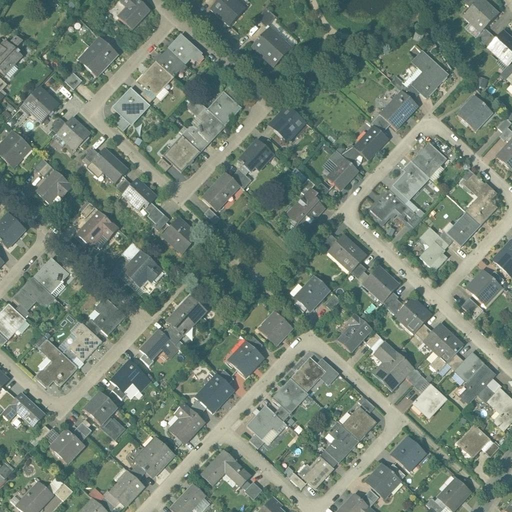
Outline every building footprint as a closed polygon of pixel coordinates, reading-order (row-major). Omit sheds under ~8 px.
[(150,12),(137,0),(122,0),(122,1),(128,6),(117,17),(132,31),(150,12)] [(244,10),(233,0),(219,0),(211,9),(229,26),(244,10)] [(498,15),(481,0),(478,0),(463,17),(481,34),(485,29),(498,15)] [(267,10),(260,22),(269,27),(275,15),(267,10)] [(270,27),(252,47),(275,68),(294,48),(270,27)] [(481,34),(475,40),(483,47),(493,37),(485,29),(481,34)] [(511,62),(511,41),(503,33),(488,49),(507,67),(510,65),(511,62)] [(182,34),(170,47),(191,67),(203,54),(182,34)] [(16,37),(8,45),(7,44),(3,49),(0,46),(0,72),(5,77),(22,58),(19,55),(20,54),(18,52),(17,53),(15,52),(23,44),(16,37)] [(117,56),(99,39),(78,62),(96,78),(117,56)] [(170,47),(157,61),(177,80),(191,67),(170,47)] [(447,77),(422,53),(414,62),(427,74),(413,89),(420,95),(426,100),(447,77)] [(173,79),(156,63),(138,82),(146,89),(145,90),(147,92),(148,91),(156,98),(173,79)] [(507,67),(499,76),(505,82),(511,75),(511,66),(510,65),(507,67)] [(82,82),(73,74),(65,83),(73,91),(82,82)] [(406,89),(395,79),(391,84),(401,93),(402,94),(406,89)] [(413,89),(409,85),(406,89),(402,94),(412,103),(413,102),(420,95),(413,89)] [(238,98),(228,88),(223,93),(233,102),(238,98)] [(58,107),(38,89),(24,104),(36,116),(34,118),(42,125),(58,107)] [(130,89),(112,109),(121,117),(129,125),(130,124),(135,119),(132,117),(137,111),(142,116),(149,107),(148,106),(138,97),(130,89)] [(153,101),(143,92),(138,97),(148,106),(153,101)] [(233,102),(223,93),(207,110),(224,127),(225,127),(241,109),(233,102)] [(402,94),(401,93),(379,116),(381,118),(390,127),(396,132),(418,109),(412,103),(402,94)] [(474,98),(457,116),(474,133),(491,114),(474,98)] [(207,110),(195,99),(186,108),(204,124),(196,131),(194,129),(189,129),(182,137),(199,154),(204,148),(196,140),(200,136),(209,144),(224,127),(207,110)] [(287,107),(270,127),(287,143),(305,124),(287,107)] [(381,118),(379,116),(371,125),(374,128),(382,135),(390,127),(381,118)] [(129,125),(121,117),(114,125),(123,133),(130,125),(130,124),(129,125)] [(90,136),(71,119),(66,125),(57,135),(75,152),(90,136)] [(60,120),(51,130),(57,135),(66,125),(60,120)] [(506,120),(497,129),(503,135),(507,130),(511,125),(506,120)] [(374,128),(354,149),(368,162),(387,141),(382,135),(374,128)] [(503,135),(499,138),(504,143),(511,134),(511,133),(507,130),(503,135)] [(31,150),(13,133),(0,147),(0,157),(12,169),(31,150)] [(209,144),(200,136),(196,140),(204,148),(209,144)] [(199,154),(182,137),(163,157),(181,173),(199,154)] [(278,150),(268,140),(262,146),(272,155),(273,156),(278,150)] [(256,141),(247,151),(249,152),(239,163),(241,165),(240,166),(243,168),(243,167),(249,173),(253,168),(257,171),(272,155),(262,146),(256,141)] [(511,142),(496,159),(511,173),(511,142)] [(446,161),(429,145),(411,164),(429,180),(446,161)] [(453,154),(444,146),(440,151),(448,159),(453,154)] [(99,156),(93,150),(84,159),(90,164),(99,156)] [(128,172),(104,150),(99,156),(90,164),(86,169),(94,177),(99,171),(115,185),(128,172)] [(358,173),(336,153),(328,161),(337,168),(326,180),(339,192),(358,173)] [(170,168),(161,159),(157,164),(165,173),(170,168)] [(42,160),(33,170),(38,174),(47,165),(42,160)] [(429,180),(411,164),(406,169),(409,171),(393,188),(406,200),(406,199),(420,185),(422,188),(429,180)] [(47,165),(38,174),(43,179),(52,170),(47,165)] [(251,182),(239,171),(231,180),(239,188),(243,191),(251,182)] [(56,173),(37,193),(49,205),(58,195),(58,196),(60,194),(59,194),(61,192),(65,196),(72,188),(56,173)] [(225,174),(202,199),(216,213),(223,206),(221,205),(227,199),(223,196),(227,192),(232,196),(239,188),(231,180),(225,174)] [(484,186),(481,183),(482,182),(480,180),(479,181),(473,176),(465,184),(475,194),(476,195),(476,194),(479,197),(469,209),(485,223),(497,210),(490,203),(497,196),(485,185),(484,186)] [(156,198),(137,180),(131,186),(122,195),(122,196),(138,212),(142,209),(149,215),(156,209),(151,204),(156,198)] [(126,181),(117,190),(122,195),(131,186),(126,181)] [(406,200),(393,188),(389,192),(404,206),(409,202),(406,199),(406,200)] [(320,201),(310,192),(287,216),(297,225),(294,227),(301,233),(323,210),(317,204),(320,201)] [(389,192),(370,212),(382,223),(394,210),(401,217),(404,214),(410,220),(415,216),(404,206),(389,192)] [(90,205),(80,215),(85,220),(95,209),(90,205)] [(149,215),(147,218),(155,226),(164,216),(156,209),(149,215)] [(485,223),(469,209),(464,213),(465,214),(480,228),(485,223)] [(220,220),(209,210),(204,215),(215,225),(220,220)] [(118,231),(98,213),(76,236),(90,249),(104,233),(110,239),(118,231)] [(446,235),(453,242),(460,249),(480,228),(465,214),(446,235)] [(24,231),(7,215),(0,223),(0,244),(1,244),(7,250),(24,231)] [(155,226),(153,228),(158,233),(169,221),(164,216),(155,226)] [(410,220),(407,224),(413,230),(421,222),(415,216),(410,220)] [(199,238),(178,219),(162,237),(182,256),(199,238)] [(444,252),(434,243),(439,238),(429,230),(422,238),(431,246),(419,259),(434,273),(447,260),(441,255),(444,252)] [(328,233),(318,244),(328,253),(330,251),(329,251),(338,242),(328,233)] [(453,242),(446,235),(444,233),(439,238),(448,247),(453,242)] [(366,257),(343,236),(338,242),(329,251),(330,251),(352,272),(360,265),(366,257)] [(448,247),(439,238),(434,243),(444,252),(448,247)] [(511,244),(511,243),(492,263),(510,279),(511,277),(511,244)] [(132,244),(121,256),(130,265),(133,262),(141,253),(132,244)] [(163,273),(141,253),(133,262),(135,265),(125,276),(139,289),(147,280),(152,284),(163,273)] [(51,260),(33,279),(50,296),(69,276),(51,260)] [(76,271),(67,263),(63,268),(72,276),(76,271)] [(352,272),(351,274),(357,280),(366,271),(360,265),(352,272)] [(398,288),(378,268),(362,285),(383,304),(393,294),(398,288)] [(489,278),(483,273),(466,291),(484,307),(501,289),(499,287),(489,278)] [(503,282),(494,273),(489,278),(499,287),(503,282)] [(314,277),(303,289),(298,285),(290,294),(295,298),(294,299),(298,302),(306,310),(309,313),(329,291),(314,277)] [(33,279),(13,300),(19,306),(27,313),(39,300),(47,307),(54,300),(50,296),(33,279)] [(252,293),(247,298),(251,302),(256,296),(252,293)] [(393,294),(383,304),(384,305),(388,309),(396,301),(398,299),(393,294)] [(334,296),(325,306),(331,312),(340,302),(334,296)] [(189,297),(180,308),(181,309),(168,324),(170,326),(180,336),(181,335),(183,338),(206,313),(189,297)] [(125,318),(105,299),(97,307),(103,312),(92,323),(101,331),(107,337),(125,318)] [(431,317),(411,300),(404,308),(395,317),(414,335),(431,317)] [(478,308),(469,300),(461,308),(470,316),(478,308)] [(396,301),(388,309),(384,305),(382,308),(386,312),(387,311),(395,317),(404,308),(396,301)] [(306,310),(298,302),(294,306),(303,314),(306,310)] [(15,311),(8,306),(0,314),(0,332),(8,341),(26,322),(24,320),(15,311)] [(27,313),(19,306),(15,311),(24,320),(29,315),(27,313)] [(478,308),(470,316),(475,321),(483,312),(478,308)] [(275,313),(258,331),(275,346),(292,329),(275,313)] [(355,315),(348,323),(351,326),(337,341),(350,354),(372,331),(355,315)] [(101,331),(92,323),(90,320),(84,327),(95,337),(101,331)] [(84,327),(81,324),(74,332),(79,337),(67,350),(76,359),(82,364),(101,344),(95,337),(84,327)] [(180,336),(170,326),(162,335),(175,347),(183,338),(181,335),(180,336)] [(439,326),(423,343),(435,354),(451,337),(439,326)] [(158,331),(139,351),(144,355),(151,362),(163,350),(169,356),(171,355),(172,356),(178,350),(175,347),(162,335),(158,331)] [(366,345),(371,349),(380,339),(375,334),(366,345)] [(263,346),(252,337),(247,343),(257,352),(263,346)] [(451,337),(435,354),(438,357),(429,367),(437,375),(446,365),(455,355),(463,348),(451,337)] [(62,356),(47,342),(39,351),(55,366),(48,374),(46,372),(42,372),(40,374),(50,384),(52,381),(59,388),(77,370),(71,364),(62,356)] [(246,342),(228,362),(245,378),(264,359),(257,352),(247,343),(246,342)] [(414,370),(385,343),(374,354),(387,366),(377,376),(392,390),(398,384),(397,382),(402,377),(405,379),(414,370)] [(76,359),(67,350),(62,356),(71,364),(76,359)] [(151,362),(144,355),(140,360),(149,368),(153,363),(151,362)] [(455,355),(446,365),(451,369),(460,360),(455,355)] [(464,364),(455,373),(467,384),(483,367),(471,356),(464,364)] [(310,359),(291,380),(306,394),(325,374),(325,373),(316,365),(310,359)] [(339,376),(321,360),(316,365),(325,373),(325,374),(333,382),(339,376)] [(460,360),(451,369),(455,373),(464,364),(460,360)] [(129,362),(110,382),(116,388),(123,394),(133,383),(141,391),(150,382),(129,362)] [(467,384),(465,386),(468,389),(460,398),(468,406),(477,397),(485,388),(495,378),(483,367),(467,384)] [(414,370),(405,379),(408,382),(412,387),(421,377),(414,370)] [(233,380),(224,371),(218,376),(219,377),(228,385),(233,380)] [(50,384),(40,374),(35,379),(45,389),(50,384)] [(219,377),(197,401),(206,409),(212,414),(234,391),(228,385),(219,377)] [(421,377),(412,387),(418,392),(427,383),(421,377)] [(291,380),(290,380),(272,399),(281,408),(290,416),(308,396),(306,394),(291,380)] [(446,401),(427,383),(418,392),(421,395),(413,404),(429,419),(446,401)] [(123,394),(116,388),(112,392),(121,401),(126,397),(123,394)] [(485,388),(477,397),(486,406),(489,403),(488,402),(494,396),(485,388)] [(511,401),(500,390),(494,396),(488,402),(489,403),(503,416),(494,425),(503,433),(511,423),(511,401)] [(6,393),(0,399),(0,407),(5,412),(15,401),(6,393)] [(100,394),(83,411),(114,440),(123,430),(109,418),(116,409),(100,394)] [(5,412),(2,416),(9,423),(17,415),(33,429),(45,417),(21,395),(15,401),(5,412)] [(206,409),(197,401),(189,409),(198,417),(206,409)] [(374,409),(366,401),(361,406),(369,414),(374,409)] [(189,409),(184,405),(175,414),(181,419),(169,432),(183,445),(204,423),(198,417),(189,409)] [(274,415),(265,407),(247,427),(262,441),(273,430),(277,434),(285,425),(283,423),(274,415)] [(290,416),(281,408),(274,415),(283,423),(290,416)] [(376,424),(359,408),(341,427),(359,443),(376,424)] [(377,421),(382,416),(375,409),(370,415),(377,421)] [(337,423),(327,434),(335,441),(325,451),(337,464),(338,465),(359,443),(341,427),(337,423)] [(91,433),(82,424),(76,430),(86,439),(91,433)] [(474,426),(457,445),(473,460),(481,451),(484,454),(493,444),(474,426)] [(45,428),(34,439),(39,444),(50,433),(45,428)] [(86,439),(76,430),(71,436),(81,445),(86,439)] [(71,436),(67,432),(50,450),(66,466),(84,448),(81,445),(71,436)] [(430,456),(405,434),(387,455),(411,476),(430,456)] [(173,455),(156,439),(145,450),(163,467),(173,455)] [(493,444),(484,454),(490,459),(499,449),(493,444)] [(163,467),(145,450),(134,462),(137,465),(146,473),(152,478),(163,467)] [(337,464),(325,451),(319,457),(320,457),(332,469),(337,464)] [(222,453),(201,476),(213,487),(227,472),(242,486),(250,477),(241,469),(240,470),(222,453)] [(320,457),(301,478),(314,490),(333,470),(332,469),(320,457)] [(3,463),(0,466),(0,467),(0,468),(0,467),(0,475),(0,476),(8,468),(3,463)] [(146,473),(137,465),(133,469),(142,477),(146,473)] [(402,474),(392,465),(388,471),(397,480),(402,474)] [(382,466),(365,484),(383,500),(400,482),(397,480),(388,471),(382,466)] [(8,468),(0,476),(5,480),(13,472),(8,468)] [(142,477),(133,469),(129,474),(130,474),(137,482),(142,477)] [(130,474),(120,485),(119,484),(109,494),(124,508),(144,487),(137,482),(130,474)] [(306,485),(294,474),(289,480),(301,491),(306,485)] [(456,480),(437,499),(450,511),(453,511),(470,494),(456,480)] [(38,483),(16,507),(20,511),(38,511),(53,496),(38,483)] [(262,492),(253,483),(244,493),(253,501),(262,492)] [(63,485),(55,494),(63,503),(72,493),(63,485)] [(192,485),(169,509),(172,511),(192,511),(206,497),(192,485)] [(378,499),(370,491),(365,496),(374,504),(378,499)] [(354,496),(339,511),(371,511),(369,509),(360,501),(354,496)] [(374,504),(365,496),(360,501),(369,509),(374,504)] [(111,511),(115,509),(104,498),(97,504),(105,511),(111,511)] [(282,511),(279,509),(281,506),(273,498),(259,511),(282,511)] [(442,511),(443,511),(432,500),(426,506),(430,510),(431,511),(442,511)] [(95,502),(85,511),(105,511),(97,504),(95,502)]
